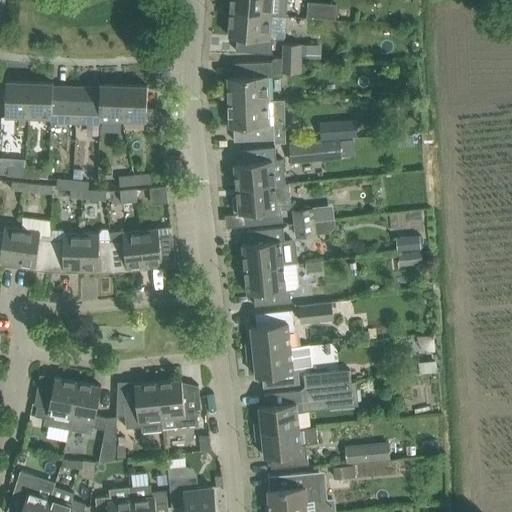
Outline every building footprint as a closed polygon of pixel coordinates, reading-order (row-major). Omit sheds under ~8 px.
[(231,0),(230,10),(275,14),(286,15),(287,0),(231,0)] [(230,10),(228,35),(237,36),(236,50),(271,53),(275,14),(230,10)] [(302,57),(302,43),(283,43),(282,57),(302,57)] [(301,72),(302,57),(282,57),(282,71),(301,72)] [(228,101),(269,99),(268,76),(272,76),(271,61),(255,61),(235,62),(236,76),(228,76),(228,101)] [(28,117),(30,81),(6,80),(5,116),(28,117)] [(52,85),(53,85),(53,81),(30,81),(28,117),(51,118),(52,85)] [(122,120),(124,84),(100,83),(100,86),(99,120),(100,120),(122,120)] [(124,84),(122,120),(146,121),(147,85),(124,84)] [(76,86),(53,85),(52,85),(51,118),(51,121),(75,122),(76,86)] [(100,86),(76,86),(75,122),(100,123),(100,120),(99,120),(100,86)] [(269,99),(228,101),(229,126),(238,126),(238,140),(258,139),(274,138),(274,123),(269,123),(269,99)] [(341,120),(323,121),(324,139),(342,137),(354,136),(353,123),(341,124),(341,120)] [(341,138),(290,143),(292,162),(342,157),(341,138)] [(283,157),(276,158),(275,146),(239,150),(240,162),(234,163),(234,166),(230,166),(232,179),(236,179),(236,188),(288,182),(285,182),(283,157)] [(23,175),(24,166),(9,165),(8,174),(23,175)] [(24,166),(23,175),(39,177),(40,168),(24,166)] [(136,183),(151,181),(150,172),(135,174),(136,183)] [(120,184),(136,183),(135,174),(119,176),(120,184)] [(70,188),(71,179),(57,178),(56,187),(70,188)] [(82,189),(88,190),(89,181),(71,179),(70,188),(82,189)] [(23,190),(24,181),(12,180),(11,188),(23,190)] [(24,181),(23,190),(35,191),(36,183),(24,181)] [(283,221),(281,207),(288,206),(290,204),(288,182),(236,188),(237,196),(233,197),(235,210),(239,210),(239,212),(245,212),(246,224),(268,222),(283,221)] [(152,203),(168,201),(166,184),(150,186),(152,203)] [(82,197),(82,189),(70,188),(70,196),(82,197)] [(137,200),(137,196),(136,188),(120,190),(121,202),(137,200)] [(94,190),(88,190),(82,189),(82,197),(94,198),(94,190)] [(313,208),(293,210),(296,234),(316,232),(313,208)] [(47,270),(52,230),(50,230),(50,221),(24,218),(22,228),(17,266),(47,270)] [(0,263),(17,266),(22,228),(4,225),(3,231),(0,230),(0,263)] [(176,264),(172,232),(171,226),(140,230),(145,268),(176,264)] [(291,239),(285,240),(283,226),(247,230),(248,243),(242,243),(245,268),(297,263),(294,242),(291,239)] [(114,272),(110,232),(109,232),(106,229),(101,229),(98,233),(81,233),(81,271),(114,272)] [(81,233),(63,232),(63,230),(52,230),(47,270),(81,271),(81,233)] [(114,272),(145,268),(140,230),(122,232),(122,230),(110,232),(114,272)] [(419,232),(395,234),(397,248),(420,246),(419,232)] [(420,247),(398,250),(400,268),(410,267),(410,264),(422,263),(420,247)] [(291,301),(290,287),(296,287),(299,284),(297,263),(245,268),(247,293),(254,292),(255,305),(277,302),(277,303),(291,301)] [(300,321),(334,318),(332,301),(298,304),(300,321)] [(247,351),(291,346),(289,330),(294,329),(292,309),(276,311),(256,313),(257,324),(251,325),(252,341),(246,342),(247,351)] [(300,383),(298,369),(307,368),(311,364),(309,345),(291,346),(247,351),(247,360),(254,359),(256,375),(262,375),(263,386),(300,383)] [(305,385),(321,384),(351,381),(350,369),(304,373),(305,385)] [(39,382),(34,404),(37,404),(35,415),(50,418),(49,423),(68,426),(69,427),(78,380),(55,376),(53,384),(39,382)] [(198,423),(198,419),(197,408),(201,407),(198,384),(197,384),(198,385),(182,387),(181,378),(158,381),(163,427),(198,423)] [(78,380),(69,427),(90,431),(91,426),(105,428),(107,416),(96,414),(101,385),(78,380)] [(163,427),(158,381),(134,383),(136,399),(124,400),(127,426),(141,424),(142,431),(163,429),(163,427)] [(348,382),(320,385),(322,399),(322,404),(350,401),(348,382)] [(322,399),(320,385),(304,386),(306,400),(307,400),(321,398),(321,399),(322,399)] [(255,431),(299,427),(297,410),(302,410),(300,389),(284,391),(264,393),(265,405),(259,405),(261,422),(254,422),(255,431)] [(308,463),(306,442),(318,441),(316,425),(299,427),(255,431),(256,440),(263,439),(264,456),(270,455),(272,467),(292,465),(308,463)] [(201,450),(210,449),(209,434),(200,434),(201,450)] [(118,443),(117,443),(117,457),(126,456),(125,435),(118,435),(118,443)] [(346,463),(391,459),(389,441),(345,445),(346,463)] [(103,447),(102,460),(115,460),(115,447),(103,447)] [(69,458),(68,479),(91,480),(92,459),(69,458)] [(334,477),(354,476),(354,463),(334,465),(334,477)] [(36,476),(37,474),(21,469),(12,496),(24,500),(20,511),(45,511),(54,485),(50,496),(37,491),(40,483),(36,476)] [(269,503),(266,503),(267,511),(321,511),(318,470),(290,472),(292,487),(268,489),(269,503)] [(187,475),(169,477),(172,507),(186,506),(187,511),(215,511),(212,485),(188,488),(187,475)] [(168,511),(166,489),(151,490),(150,483),(130,485),(132,511),(168,511)] [(82,511),(86,502),(72,498),(74,491),(54,485),(45,511),(70,511),(71,510),(76,511),(82,511)] [(108,511),(132,511),(130,485),(108,488),(109,495),(95,496),(96,511),(104,511),(109,511),(108,511)]
